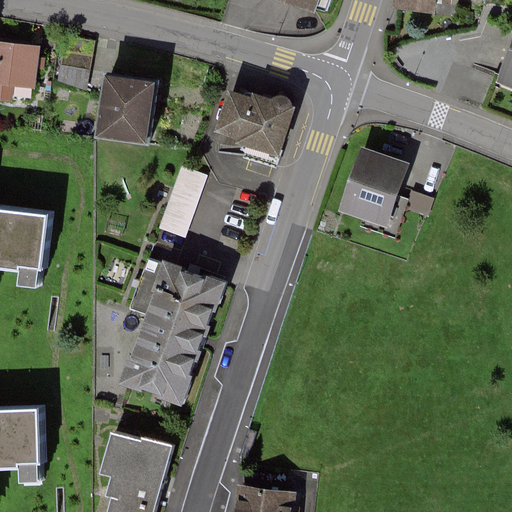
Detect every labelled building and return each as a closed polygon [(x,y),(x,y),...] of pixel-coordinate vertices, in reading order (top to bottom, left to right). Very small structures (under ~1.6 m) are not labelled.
[(287,0),(317,10),(318,7),(328,10),(331,0),(287,0)] [(96,40),(67,36),(60,78),(89,88),(96,40)] [(40,48),(0,43),(0,97),(21,100),(22,84),(35,86),(38,60),(40,48)] [(511,56),(503,78),(511,80),(511,56)] [(160,79),(110,73),(107,102),(103,137),(153,143),(160,79)] [(242,96),(235,93),(224,128),(246,136),(245,139),(282,151),(296,108),(291,106),(293,102),(294,97),(282,93),(279,102),(260,96),(258,101),(242,96)] [(405,166),(367,154),(350,205),(388,218),(398,188),(405,166)] [(182,166),(161,226),(186,234),(206,174),(182,166)] [(0,205),(0,265),(25,268),(23,284),(42,286),(44,267),(46,267),(52,212),(0,205)] [(223,283),(150,258),(132,309),(153,316),(131,379),(183,397),(202,343),(223,283)] [(0,407),(0,467),(25,466),(25,481),(43,480),(43,462),(45,461),(44,406),(0,407)] [(250,431),(242,454),(249,456),(257,433),(250,431)] [(156,511),(163,490),(174,449),(119,435),(107,477),(116,480),(111,499),(118,501),(114,511),(156,511)] [(241,511),(292,511),(295,492),(244,486),(241,510),(241,511)]
